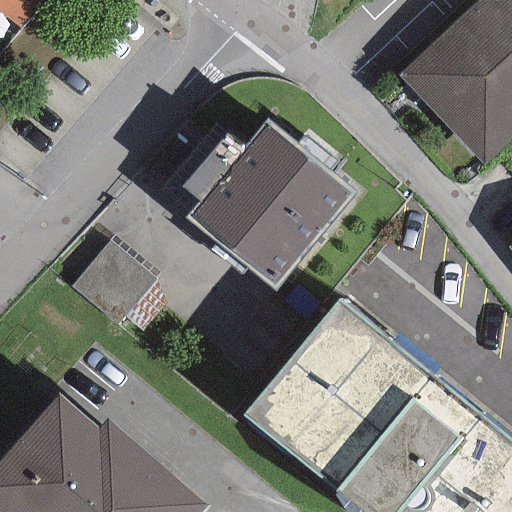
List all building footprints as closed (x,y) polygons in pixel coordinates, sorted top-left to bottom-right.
[(0,0),(0,14),(20,30),(43,0),(0,0)] [(511,0),(480,0),(399,77),(484,167),(511,140),(511,0)] [(199,203),(185,219),(275,293),(356,194),(328,172),(336,163),(304,138),(298,145),(267,120),(242,153),(225,138),(182,189),(199,203)] [(157,282),(109,243),(71,288),(119,327),(157,282)] [(511,511),(511,439),(338,300),(243,417),(338,493),(360,511),(511,511)] [(0,461),(0,511),(201,511),(206,507),(106,420),(99,430),(58,396),(0,461)] [(360,511),(338,493),(334,497),(341,508),(344,511),(360,511)]
